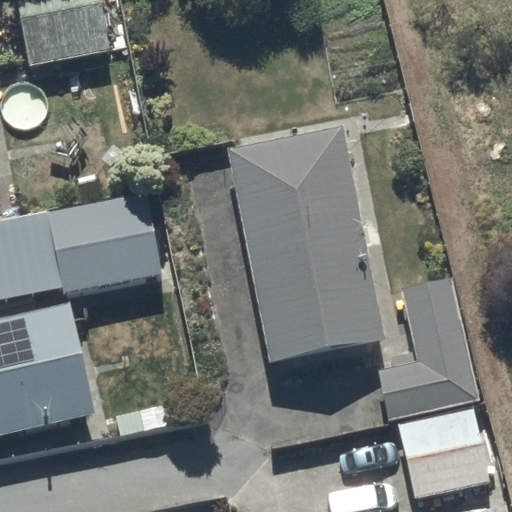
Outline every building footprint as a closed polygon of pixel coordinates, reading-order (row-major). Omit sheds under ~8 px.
[(18,0),(16,0),(29,73),(114,58),(103,0),(18,0)] [(336,120),(230,141),(234,158),(226,159),(269,375),(387,351),(344,138),(339,139),(336,120)] [(149,205),(0,234),(0,317),(165,285),(149,205)] [(453,286),(402,298),(419,370),(411,372),(407,357),(390,362),(393,377),(379,380),(390,427),(481,407),(453,286)] [(73,312),(0,329),(0,446),(99,423),(73,312)] [(476,416),(400,432),(416,507),(492,491),(476,416)]
